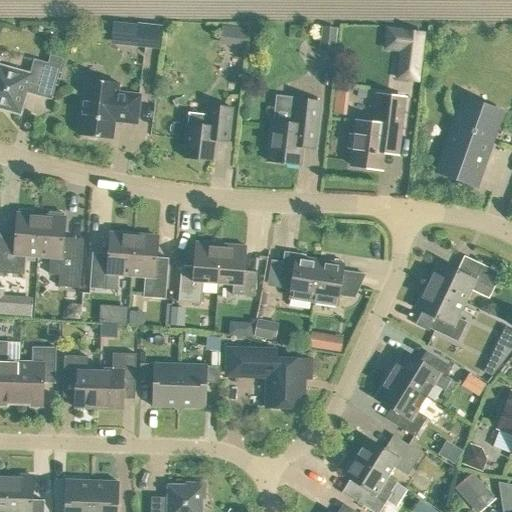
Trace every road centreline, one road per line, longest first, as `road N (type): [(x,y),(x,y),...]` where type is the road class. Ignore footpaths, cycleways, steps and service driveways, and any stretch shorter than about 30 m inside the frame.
road 1 (residential): [(405,209),(212,199),(0,152)]
road 2 (residential): [(269,475),(330,418),(396,273),(405,209)]
road 3 (residential): [(269,475),(220,448),(0,444)]
